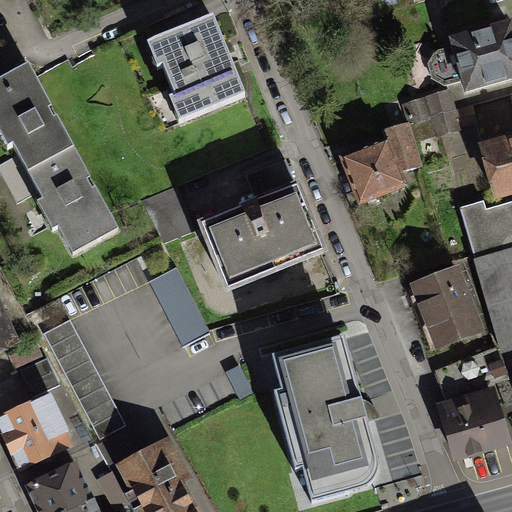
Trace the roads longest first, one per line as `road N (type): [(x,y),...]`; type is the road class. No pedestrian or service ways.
road 1 (residential): [(243,0),(449,511)]
road 2 (unknown): [(204,0),(64,50),(37,41),(23,0)]
